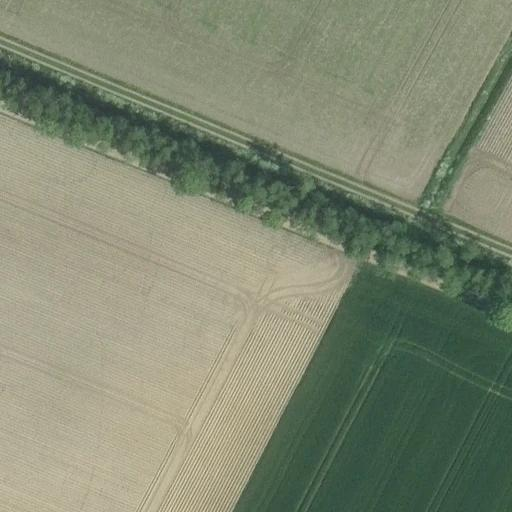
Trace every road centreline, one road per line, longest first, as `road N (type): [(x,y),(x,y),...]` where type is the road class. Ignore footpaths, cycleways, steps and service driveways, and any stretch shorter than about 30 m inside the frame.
road 1 (track): [(511,314),(0,105)]
road 2 (track): [(511,245),(0,36)]
